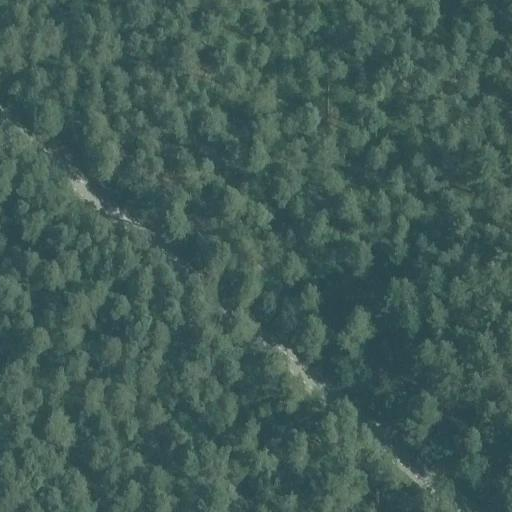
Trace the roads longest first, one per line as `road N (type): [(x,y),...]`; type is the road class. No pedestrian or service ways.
road 1 (track): [(511,493),(0,74)]
road 2 (unclassified): [(467,511),(0,119)]
